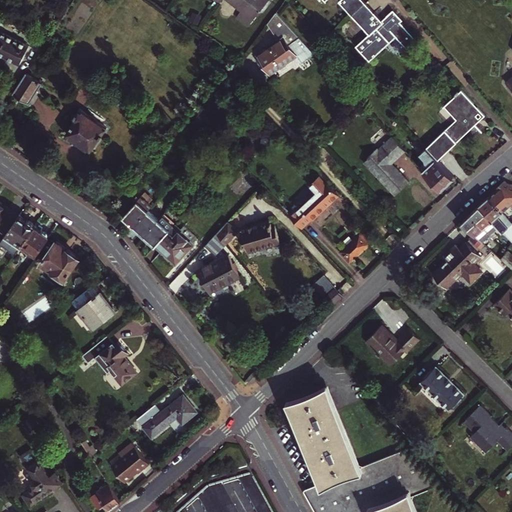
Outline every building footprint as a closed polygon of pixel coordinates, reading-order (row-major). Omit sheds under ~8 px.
[(249,26),(269,0),(227,0),(242,11),(237,17),(249,26)] [(323,0),(325,1),(326,0),(338,0),(352,14),(366,2),(364,0),(323,0)] [(383,21),(380,18),(366,2),(352,14),(370,33),(356,45),(368,58),(395,34),(397,36),(409,49),(418,40),(401,22),(403,19),(391,7),(385,13),(388,17),(383,21)] [(276,12),(267,24),(279,41),(257,56),(259,59),(263,64),(270,74),(296,55),(301,63),(315,53),(276,12)] [(0,30),(0,53),(20,63),(24,57),(30,46),(0,30)] [(370,61),(397,36),(395,34),(368,58),(370,61)] [(42,49),(40,48),(33,45),(36,38),(35,37),(30,46),(24,57),(34,62),(42,49)] [(36,38),(33,45),(40,48),(44,41),(36,38)] [(43,82),(27,72),(14,93),(30,103),(43,82)] [(481,109),(463,88),(444,105),(457,119),(427,147),(439,159),(477,124),(471,118),(481,109)] [(107,127),(80,108),(73,117),(76,119),(66,133),(91,150),(107,127)] [(477,124),(486,115),(481,109),(471,118),(477,124)] [(198,115),(193,120),(200,127),(204,122),(198,115)] [(392,187),(398,193),(410,181),(397,167),(395,169),(390,165),(393,162),(405,150),(392,136),(379,148),(378,147),(368,156),(369,157),(367,159),(377,170),(374,172),(390,189),(392,187)] [(227,137),(223,142),(225,144),(228,147),(232,143),(227,137)] [(421,166),(441,188),(454,176),(439,159),(427,147),(421,152),(424,155),(422,156),(424,160),(426,162),(421,166)] [(377,170),(367,159),(364,162),(374,172),(377,170)] [(291,214),(303,227),(312,217),(314,218),(339,194),(328,182),(326,183),(319,176),(311,184),(318,191),(303,206),(301,204),(291,214)] [(511,222),(509,226),(499,214),(506,208),(511,203),(511,185),(507,183),(505,182),(497,189),(497,192),(480,206),(499,228),(503,232),(508,235),(511,238),(511,222)] [(124,215),(135,225),(149,209),(152,204),(141,195),(124,215)] [(9,210),(0,203),(0,232),(5,236),(17,218),(7,212),(9,210)] [(480,206),(471,214),(492,235),(499,228),(480,206)] [(509,226),(511,222),(511,214),(506,208),(499,214),(509,226)] [(145,234),(159,218),(149,209),(135,225),(145,234)] [(462,224),(483,243),(492,235),(471,214),(462,224)] [(159,218),(170,229),(173,226),(174,225),(162,215),(159,218)] [(18,216),(17,218),(5,236),(0,242),(15,253),(34,227),(18,216)] [(145,234),(156,244),(170,229),(159,218),(145,234)] [(228,220),(217,232),(226,244),(239,231),(228,220)] [(242,229),(248,251),(282,241),(276,223),(273,224),(273,222),(271,223),(271,220),(242,229)] [(170,229),(156,244),(177,263),(194,244),(187,239),(188,238),(180,231),(179,231),(173,226),(170,229)] [(34,227),(15,253),(24,259),(29,252),(35,256),(48,237),(34,227)] [(226,244),(217,232),(206,244),(216,254),(226,244)] [(367,236),(349,254),(359,264),(377,246),(367,236)] [(78,258),(56,242),(38,266),(52,276),(51,277),(51,279),(57,283),(59,284),(60,282),(61,282),(78,258)] [(445,256),(448,260),(434,274),(447,287),(462,273),(472,283),(483,272),(475,264),(482,257),(466,242),(459,249),(456,245),(445,256)] [(511,254),(509,251),(501,259),(511,268),(511,254)] [(199,269),(210,292),(241,276),(229,254),(199,269)] [(333,306),(344,295),(324,275),(313,286),(326,298),(323,301),(327,306),(330,303),(333,306)] [(101,292),(95,285),(73,303),(79,310),(77,312),(83,319),(86,317),(96,329),(117,311),(101,292)] [(511,290),(494,307),(504,318),(508,315),(511,319),(511,290)] [(367,341),(391,365),(406,351),(408,353),(421,340),(409,328),(397,340),(382,325),(367,341)] [(240,335),(228,344),(243,363),(254,353),(240,335)] [(123,384),(137,372),(124,356),(128,353),(121,344),(117,348),(109,337),(90,353),(84,357),(90,365),(97,359),(109,374),(112,371),(123,384)] [(336,364),(342,358),(332,347),(329,350),(326,353),(336,364)] [(464,393),(437,367),(422,382),(449,409),(464,393)] [(254,371),(243,380),(246,384),(253,382),(259,376),(254,371)] [(313,505),(316,511),(370,511),(373,511),(413,511),(410,504),(408,497),(436,486),(404,450),(357,469),(337,420),(324,390),(292,403),(311,449),(313,454),(311,455),(323,483),(304,490),(313,505)] [(182,424),(196,413),(183,396),(162,413),(156,405),(138,419),(152,437),(177,417),(182,424)] [(511,446),(511,432),(502,423),(499,426),(491,418),(493,416),(481,405),(465,421),(475,432),(471,436),(487,452),(498,440),(508,450),(511,446)] [(90,456),(96,452),(91,445),(89,447),(85,441),(82,443),(90,456)] [(137,471),(148,462),(132,441),(119,451),(122,455),(111,463),(123,479),(136,470),(137,471)] [(30,505),(62,483),(55,472),(49,476),(31,450),(21,456),(35,477),(32,479),(32,483),(34,486),(23,494),(30,505)] [(247,497),(250,503),(254,511),(271,511),(269,508),(266,502),(262,496),(259,490),(256,484),(255,483),(250,475),(236,479),(243,491),(247,497)] [(112,489),(107,482),(87,495),(97,510),(104,505),(108,510),(113,507),(120,501),(112,489)] [(236,511),(235,510),(232,504),(228,498),(225,491),(220,483),(206,487),(195,497),(200,505),(203,511),(236,511)]
